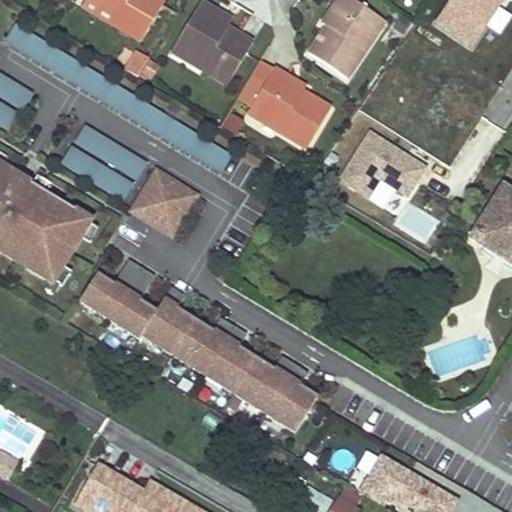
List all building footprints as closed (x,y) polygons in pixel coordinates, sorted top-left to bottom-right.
[(86,0),(85,4),(116,23),(113,28),(142,45),(165,6),(155,0),(86,0)] [(356,49),(374,17),(344,0),(331,0),(316,26),(321,30),(304,56),(345,80),(360,52),(356,49)] [(449,0),(435,22),(469,47),(501,0),(449,0)] [(116,23),(85,4),(82,9),(113,28),(116,23)] [(217,16),(203,6),(170,55),(201,76),(208,66),(232,83),(253,50),(229,34),(213,23),(217,16)] [(234,27),(217,16),(213,23),(229,34),(234,27)] [(360,52),(379,21),(374,17),(356,49),(360,52)] [(231,158),(15,26),(5,43),(221,175),(231,158)] [(409,65),(422,45),(408,38),(395,57),(409,65)] [(148,62),(139,56),(135,62),(145,68),(148,62)] [(135,62),(128,74),(137,80),(145,68),(135,62)] [(232,83),(208,66),(201,76),(225,92),(232,83)] [(249,115),(270,74),(258,67),(235,107),(249,115)] [(304,91),(270,74),(249,115),(281,132),(278,137),(307,152),(329,111),(301,97),(304,91)] [(32,95),(0,75),(0,98),(21,112),(32,95)] [(426,84),(414,76),(387,117),(399,124),(426,84)] [(477,100),(450,84),(425,126),(450,142),(477,100)] [(0,127),(9,133),(19,116),(0,104),(0,127)] [(281,132),(249,115),(246,120),(278,137),(281,132)] [(146,165),(84,127),(74,144),(136,182),(146,165)] [(425,170),(367,134),(337,181),(369,201),(382,187),(404,199),(425,170)] [(133,186),(71,148),(61,165),(123,202),(133,186)] [(0,258),(51,291),(92,227),(0,169),(0,258)] [(197,197),(156,171),(130,213),(171,238),(197,197)] [(511,194),(502,188),(469,240),(511,267),(511,194)] [(93,317),(291,441),(317,399),(300,388),(308,375),(281,358),(273,371),(240,350),(238,350),(247,336),(220,319),(211,333),(178,312),(176,311),(185,297),(171,289),(163,302),(146,292),(154,278),(128,261),(93,317)] [(93,317),(110,289),(90,277),(72,304),(93,317)] [(377,461),(357,496),(386,511),(449,511),(454,504),(377,461)] [(0,479),(16,490),(25,475),(6,463),(0,473),(0,479)] [(191,511),(157,491),(154,496),(143,490),(142,491),(139,495),(93,468),(75,499),(96,511),(191,511)] [(143,490),(154,496),(157,491),(145,485),(143,490)] [(306,506),(318,511),(326,511),(331,502),(312,493),(306,506)] [(70,508),(76,511),(96,511),(75,499),(70,508)]
